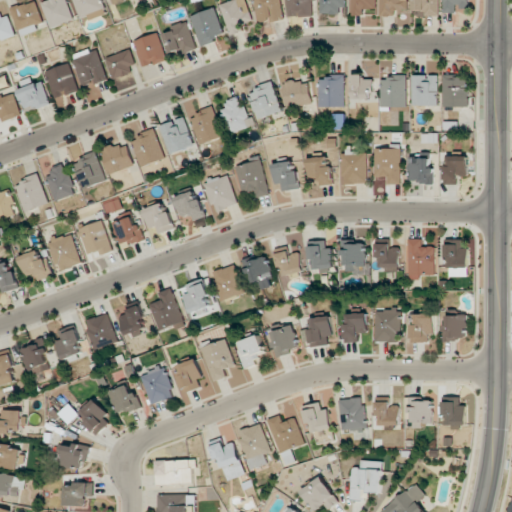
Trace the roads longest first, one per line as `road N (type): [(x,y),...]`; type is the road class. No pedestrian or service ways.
road 1 (residential): [(511,44),(293,48),(0,155)]
road 2 (residential): [(0,326),(293,220),(511,215)]
road 3 (tertiary): [(479,511),(498,401),(497,0)]
road 4 (residential): [(127,511),(131,450),(311,379),(382,370),(511,372)]
